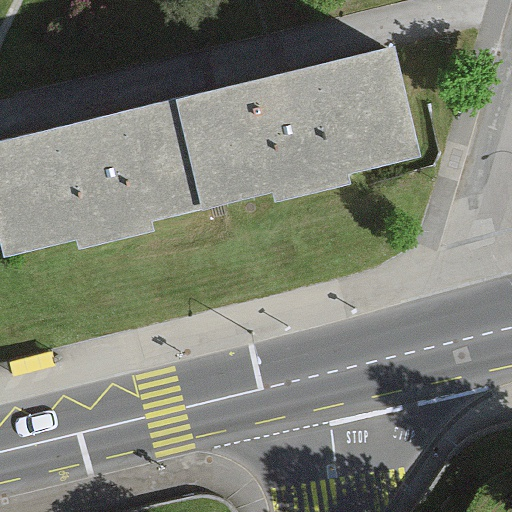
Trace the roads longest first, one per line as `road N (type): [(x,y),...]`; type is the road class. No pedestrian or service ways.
road 1 (primary): [(325,373),(0,449)]
road 2 (residential): [(458,342),(511,134)]
road 3 (residential): [(332,511),(325,373)]
road 4 (primary): [(458,342),(325,373)]
